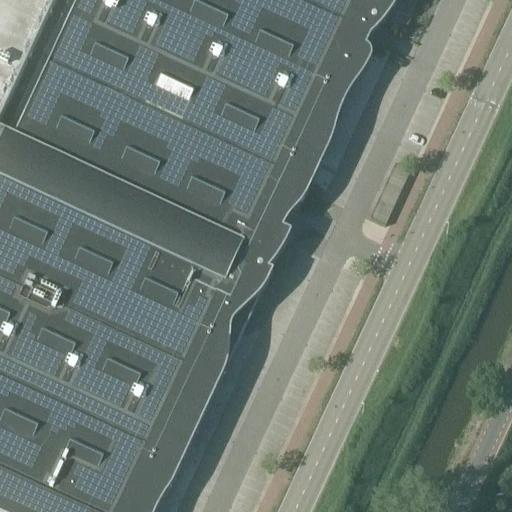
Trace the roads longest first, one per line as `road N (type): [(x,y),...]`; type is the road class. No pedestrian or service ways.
road 1 (unclassified): [(296,511),(511,49)]
road 2 (unclassified): [(456,511),(511,393)]
